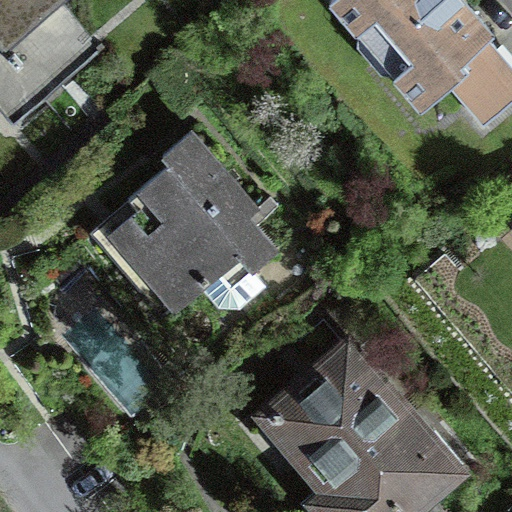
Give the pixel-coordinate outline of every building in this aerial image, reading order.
[(0,0),(0,106),(12,121),(104,45),(100,41),(97,44),(62,2),(63,0),(0,0)] [(463,0),(330,0),(357,32),(367,23),(403,65),(393,74),(421,107),(449,84),(483,124),(511,98),(511,65),(489,38),(493,35),(463,0)] [(189,101),(222,74),(194,40),(161,67),(189,101)] [(148,298),(165,283),(182,302),(202,285),(218,304),(239,305),(265,283),(252,268),(276,247),(247,213),(257,205),(191,129),(162,153),(169,161),(128,197),(137,207),(98,240),(148,298)] [(178,354),(135,303),(79,238),(72,243),(90,264),(128,309),(171,360),(178,354)] [(332,489),(319,499),(329,511),(434,511),(422,498),(455,470),(347,343),(267,411),(332,489)]
